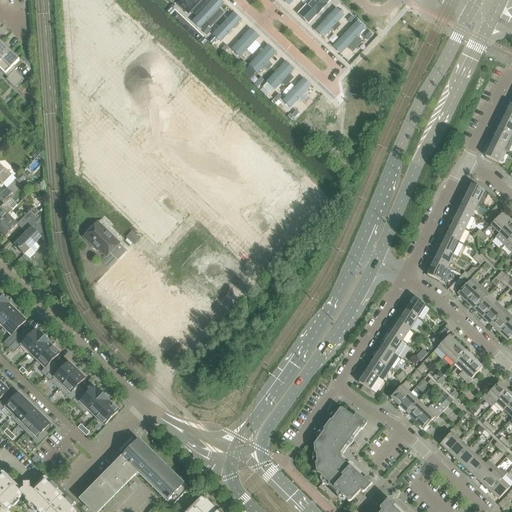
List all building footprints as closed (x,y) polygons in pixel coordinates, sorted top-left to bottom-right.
[(177,0),(176,2),(188,14),(200,0),(177,0)] [(210,0),(192,20),(200,27),(205,21),(211,26),(224,12),(219,7),(224,2),(221,0),(210,0)] [(330,0),(309,0),(297,13),(308,23),(331,0),(330,0)] [(336,6),(315,30),(323,38),(345,14),(336,6)] [(233,11),(212,34),(220,41),(241,18),(233,11)] [(357,20),(333,46),(341,53),(347,47),(352,52),(363,41),(358,36),(365,28),(357,20)] [(251,27),(231,48),(239,56),(259,35),(251,27)] [(2,44),(0,45),(0,62),(10,52),(7,49),(7,48),(2,44)] [(268,44),(249,64),(257,72),(276,51),(268,44)] [(10,52),(0,62),(0,70),(8,78),(6,80),(15,89),(24,80),(15,71),(17,69),(14,66),(19,61),(10,52)] [(286,60),(267,81),(275,88),(281,81),(286,85),(294,76),(290,73),(294,68),(286,60)] [(249,67),(243,74),(251,82),(257,75),(249,67)] [(290,107),(311,84),(303,77),(282,100),(290,107)] [(511,122),(511,105),(506,114),(504,113),(502,117),(511,122)] [(498,131),(511,138),(511,122),(502,117),(500,122),(502,123),(498,131)] [(511,145),(511,138),(498,131),(494,140),(492,139),(489,143),(504,151),(508,153),(511,145)] [(485,157),(498,164),(504,151),(489,143),(487,148),(489,149),(485,157)] [(0,181),(3,184),(12,175),(5,169),(3,170),(0,166),(0,181)] [(27,178),(22,173),(16,178),(16,181),(19,184),(22,184),(27,178)] [(12,175),(3,184),(8,188),(16,179),(12,175)] [(465,198),(478,204),(484,191),(470,184),(469,184),(467,189),(469,190),(465,198)] [(0,195),(0,199),(2,202),(11,193),(6,189),(0,195)] [(478,204),(465,198),(461,206),(459,205),(457,210),(471,217),(478,204)] [(0,223),(8,215),(13,210),(5,203),(0,208),(0,223)] [(488,215),(493,219),(503,209),(498,204),(488,215)] [(30,212),(34,216),(38,211),(35,208),(33,208),(30,212)] [(471,217),(457,210),(454,215),(457,216),(453,224),(465,230),(471,217)] [(8,215),(0,223),(0,232),(5,238),(18,225),(22,229),(34,216),(30,212),(21,221),(17,225),(8,215)] [(502,214),(490,226),(499,234),(511,222),(502,214)] [(493,219),(488,215),(485,218),(489,223),(493,219)] [(34,216),(22,229),(26,234),(14,246),(24,256),(25,255),(29,259),(38,250),(33,246),(40,239),(31,230),(39,221),(34,216)] [(511,222),(499,234),(495,238),(504,246),(511,236),(511,222)] [(465,230),(453,224),(448,232),(446,231),(444,236),(459,243),(465,230)] [(479,238),(483,234),(479,230),(475,235),(479,238)] [(483,234),(479,238),(483,242),(487,237),(483,234)] [(459,243),(444,236),(442,241),(444,242),(440,250),(453,256),(459,243)] [(453,256),(440,250),(436,258),(434,257),(431,262),(446,269),(453,256)] [(476,262),(480,258),(477,254),(472,259),(476,262)] [(480,258),(476,262),(480,266),(484,261),(480,258)] [(446,269),(431,262),(429,266),(431,267),(427,276),(444,284),(451,271),(446,269)] [(466,281),(470,277),(465,272),(461,276),(463,277),(466,281)] [(452,287),(456,290),(456,291),(466,281),(463,277),(461,276),(452,287)] [(472,279),(457,295),(466,303),(480,287),(472,279)] [(480,287),(466,303),(474,311),(489,295),(480,287)] [(482,318),(493,306),(497,303),(489,295),(474,311),(482,318)] [(406,311),(418,319),(426,306),(412,297),(412,298),(409,302),(411,303),(406,311)] [(0,300),(0,316),(10,306),(2,298),(0,300)] [(493,306),(482,318),(490,326),(505,310),(497,303),(493,306)] [(0,316),(0,325),(3,328),(18,313),(10,306),(0,316)] [(499,334),(510,322),(511,319),(511,316),(505,310),(490,326),(499,334)] [(418,319),(406,311),(401,318),(399,317),(396,322),(410,331),(418,319)] [(18,313),(3,328),(11,336),(4,343),(9,348),(20,337),(15,332),(26,321),(18,313)] [(511,319),(510,322),(499,334),(507,342),(511,336),(511,319)] [(410,331),(396,322),(394,326),(396,327),(390,335),(402,343),(410,331)] [(435,337),(440,342),(449,331),(445,327),(435,337)] [(29,354),(44,339),(36,331),(25,342),(20,337),(9,348),(14,353),(21,346),(29,354)] [(381,346),(399,357),(406,345),(402,343),(390,335),(385,343),(383,341),(381,346)] [(449,336),(438,348),(446,356),(457,344),(449,336)] [(440,342),(435,337),(431,341),(436,346),(440,342)] [(44,339),(29,354),(37,361),(52,346),(44,339)] [(457,344),(446,356),(454,364),(466,352),(457,344)] [(52,346),(37,361),(45,369),(41,372),(46,377),(57,366),(52,361),(60,354),(52,346)] [(399,357),(381,346),(378,350),(380,351),(375,359),(390,370),(399,357)] [(424,358),(428,354),(423,350),(419,354),(421,355),(424,358)] [(463,372),(474,360),(466,352),(454,364),(462,372),(463,372)] [(420,362),(424,358),(421,355),(419,354),(416,358),(420,362)] [(390,370),(375,359),(370,367),(368,365),(365,370),(379,379),(383,381),(390,370)] [(474,360),(463,372),(462,372),(459,376),(467,383),(466,384),(468,386),(473,381),(472,380),(482,368),(474,360)] [(59,390),(77,371),(69,363),(62,371),(57,366),(46,377),(59,390)] [(372,400),(372,399),(375,394),(370,391),(379,379),(365,370),(362,374),(364,375),(359,383),(363,386),(360,392),(372,400)] [(83,391),(78,386),(85,379),(77,371),(59,390),(72,402),(83,391)] [(403,371),(399,375),(401,376),(404,380),(407,376),(403,371)] [(0,399),(8,391),(0,383),(0,399)] [(496,403),(507,391),(498,383),(487,395),(496,403)] [(402,386),(390,398),(399,406),(410,394),(402,386)] [(84,414),(103,396),(94,388),(87,395),(83,391),(72,402),(84,414)] [(511,396),(507,391),(496,403),(504,411),(511,402),(511,396)] [(11,418),(27,402),(19,394),(13,400),(8,396),(0,403),(0,409),(2,412),(10,419),(11,418)] [(410,394),(399,406),(407,414),(418,402),(410,394)] [(96,418),(110,403),(103,396),(84,414),(85,415),(88,411),(96,418)] [(18,426),(34,409),(27,402),(11,418),(18,426)] [(415,422),(427,410),(418,402),(407,414),(415,422)] [(118,411),(110,403),(96,418),(104,426),(118,411)] [(472,409),(476,413),(480,409),(476,405),(472,409)] [(427,410),(415,422),(424,430),(435,419),(436,420),(440,416),(430,406),(427,410)] [(26,433),(42,417),(34,409),(18,426),(26,433)] [(353,441),(361,430),(362,430),(366,425),(366,423),(356,416),(355,416),(353,418),(341,409),(340,409),(331,421),(329,421),(323,430),(323,432),(313,446),(314,454),(316,455),(316,463),(315,464),(316,472),(328,484),(328,486),(336,493),(338,493),(348,503),(350,503),(360,492),(362,494),(364,494),(372,485),(372,483),(367,478),(365,479),(343,457),(343,455),(353,441)] [(50,425),(42,417),(26,433),(34,441),(33,442),(38,447),(49,436),(44,431),(50,425)] [(448,453),(460,441),(451,433),(440,445),(448,453)] [(124,455),(122,457),(80,500),(91,511),(99,511),(135,475),(140,476),(164,499),(167,502),(172,507),(189,490),(139,440),(136,443),(133,440),(122,452),(124,455)] [(460,441),(448,453),(457,461),(468,449),(460,441)] [(465,469),(476,457),(468,449),(457,461),(465,469)] [(476,457),(465,469),(473,477),(485,465),(476,457)] [(482,485),(493,473),(497,468),(489,460),(485,465),(473,477),(482,485)] [(493,473),(482,485),(490,492),(501,480),(505,476),(497,468),(493,473)] [(0,511),(8,511),(11,507),(11,505),(17,500),(19,500),(23,496),(27,500),(25,501),(30,505),(31,505),(37,511),(76,511),(45,481),(34,492),(32,490),(30,490),(30,484),(30,483),(28,482),(25,482),(24,484),(23,484),(23,485),(19,485),(15,488),(3,476),(0,478),(0,511)] [(501,480),(490,492),(498,500),(510,489),(501,480)] [(202,497),(187,511),(220,511),(219,511),(217,508),(215,508),(207,501),(207,498),(204,496),(204,495),(204,496),(202,497)] [(498,505),(502,510),(511,501),(506,497),(498,505)] [(400,511),(395,506),(395,505),(390,500),(388,500),(380,509),(380,511),(381,511),(400,511)]
